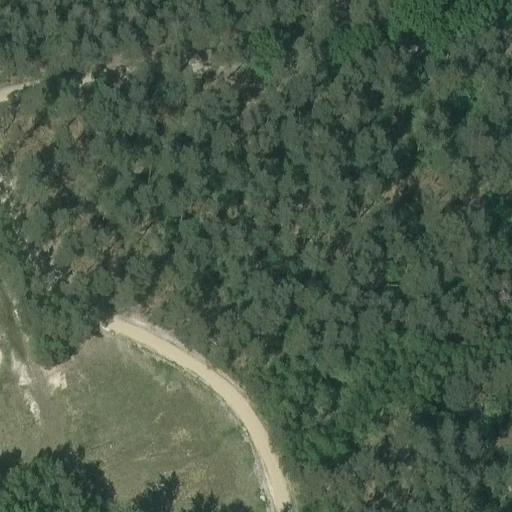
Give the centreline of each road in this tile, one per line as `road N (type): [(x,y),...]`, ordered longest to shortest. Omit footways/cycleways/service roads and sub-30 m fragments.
road 1 (track): [(0,95),(89,73),(511,27)]
road 2 (track): [(286,511),(254,415),(231,387),(201,362),(63,291),(26,256),(0,182)]
